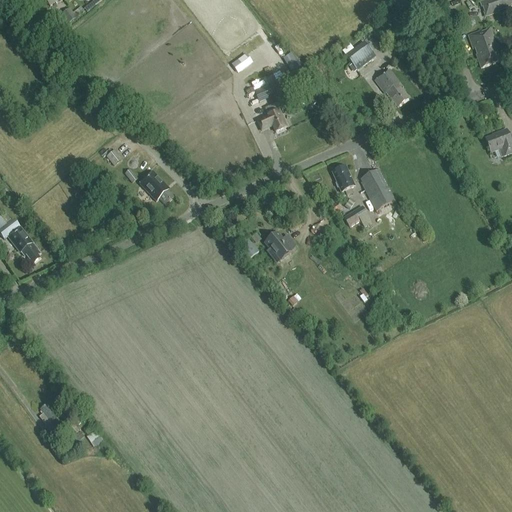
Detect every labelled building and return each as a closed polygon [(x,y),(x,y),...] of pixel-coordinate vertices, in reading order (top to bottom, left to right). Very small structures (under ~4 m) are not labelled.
[(58,4),(63,0),(43,0),(51,8),(57,3),(58,4)] [(89,10),(103,1),(102,0),(95,0),(86,5),(89,10)] [(511,0),(487,0),(480,3),(485,18),(499,14),(500,12),(511,8),(511,6),(511,5),(511,0)] [(61,16),(68,25),(85,12),(81,7),(73,13),(70,9),(61,16)] [(468,36),(473,50),(476,49),(479,57),(477,57),(482,70),(502,62),(498,51),(499,50),(497,43),(494,44),(493,39),(495,38),(491,27),(486,29),(487,31),(482,33),(481,31),(468,36)] [(350,46),(342,52),(346,57),(358,71),(375,58),(373,56),(373,55),(363,43),(354,50),(350,46)] [(239,62),(232,67),(237,73),(243,69),(239,62)] [(290,72),(282,76),(283,78),(268,86),(276,103),(306,89),(305,86),(310,84),(298,63),(288,68),(290,72)] [(267,77),(277,74),(274,67),(265,70),(267,77)] [(397,108),(409,99),(402,89),(403,88),(390,70),(374,82),(384,96),(386,94),(397,108)] [(259,103),(272,97),(268,88),(255,94),(259,103)] [(275,134),(287,129),(277,111),(267,115),(267,116),(256,121),(261,132),(272,128),(274,132),(275,134)] [(491,153),(501,150),(504,158),(511,155),(511,137),(509,139),(506,132),(485,139),(491,153)] [(122,160),(115,151),(106,158),(114,167),(122,160)] [(342,193),(354,188),(345,168),(333,174),(342,193)] [(138,180),(130,170),(124,175),(132,185),(138,180)] [(361,184),(376,212),(396,202),(379,170),(360,181),(362,184),(361,184)] [(154,174),(141,187),(157,202),(160,199),(167,205),(175,197),(168,189),(169,188),(154,174)] [(337,205),(331,209),(334,214),(340,210),(337,205)] [(372,224),(368,218),(362,208),(343,219),(350,229),(360,223),(364,229),(372,224)] [(384,215),(378,219),(385,231),(391,228),(384,215)] [(1,220),(4,225),(5,224),(10,221),(6,216),(1,220)] [(6,238),(19,255),(22,253),(24,257),(26,255),(33,265),(41,260),(37,255),(40,253),(30,240),(29,241),(13,220),(6,226),(5,224),(4,225),(1,220),(0,219),(0,234),(4,240),(6,238)] [(250,238),(255,244),(261,240),(256,234),(250,238)] [(277,235),(265,244),(270,251),(280,263),(289,256),(292,253),(295,248),(292,244),(289,241),(289,240),(284,244),(277,235)] [(259,253),(247,239),(235,249),(247,263),(259,253)] [(288,302),(293,308),(298,303),(293,298),(288,302)] [(52,433),(56,431),(61,426),(65,424),(56,413),(54,414),(47,406),(41,411),(44,415),(40,418),(52,433)] [(73,424),(65,430),(71,438),(79,432),(73,424)] [(87,436),(94,431),(90,425),(83,430),(87,436)] [(64,430),(61,426),(56,431),(59,434),(64,430)] [(93,448),(103,441),(96,431),(86,438),(93,448)] [(80,432),(72,439),(77,444),(85,438),(80,432)]
